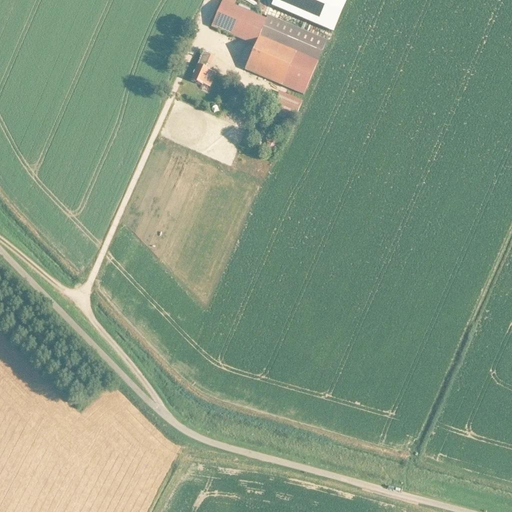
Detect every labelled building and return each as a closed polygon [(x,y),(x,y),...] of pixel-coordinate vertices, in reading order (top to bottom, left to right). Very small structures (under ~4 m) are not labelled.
[(268,17),(266,21),(229,5),(230,0),(229,0),(222,0),(211,28),(255,46),(245,71),(303,96),(326,42),(268,17)] [(275,0),(272,7),(329,32),(343,0),(275,0)] [(210,56),(203,52),(190,81),(202,87),(203,85),(209,88),(216,74),(204,69),(210,56)] [(301,102),(279,93),(272,111),(294,120),(301,102)] [(275,159),(279,147),(268,143),(264,156),(275,159)]
